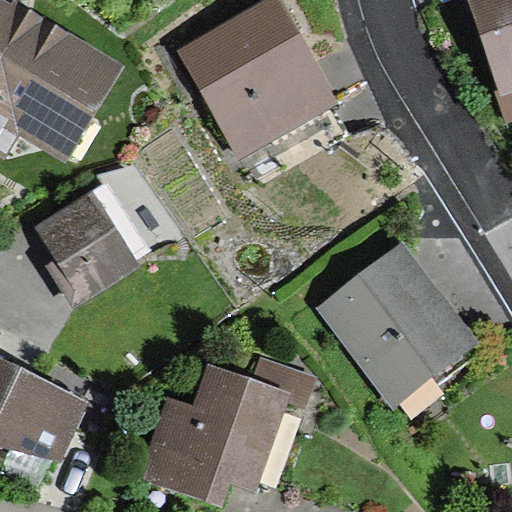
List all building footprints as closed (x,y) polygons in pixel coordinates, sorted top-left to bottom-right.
[(114,64),(1,0),(0,0),(0,147),(8,133),(58,161),(114,64)] [(338,101),(279,0),(274,0),(179,54),(238,158),(338,101)] [(511,0),(462,0),(502,117),(511,113),(511,0)] [(148,260),(99,184),(43,219),(43,221),(63,252),(51,260),(78,304),(148,260)] [(395,405),(486,340),(413,238),(322,303),(395,405)] [(0,362),(0,438),(52,457),(79,403),(0,362)] [(307,382),(253,363),(246,381),(205,367),(189,411),(164,402),(137,478),(219,506),(226,484),(252,493),(282,407),(296,412),(307,382)]
